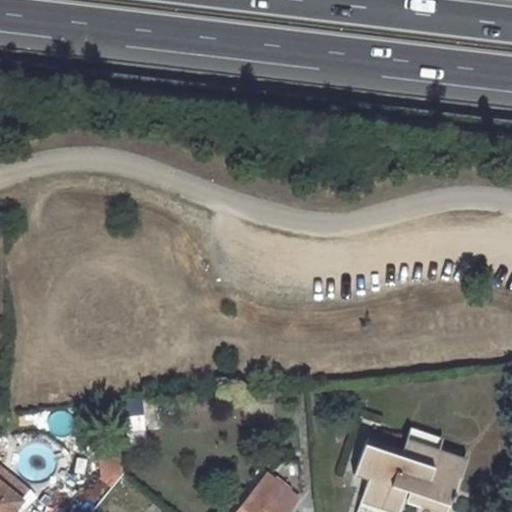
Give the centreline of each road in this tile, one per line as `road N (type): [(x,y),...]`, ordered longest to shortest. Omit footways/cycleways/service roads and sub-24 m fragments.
road 1 (residential): [(511,203),(453,196),(345,224),(287,220),(116,160),(50,160),(0,177)]
road 2 (trunk): [(0,13),(511,73)]
road 3 (trunk): [(511,24),(306,0)]
